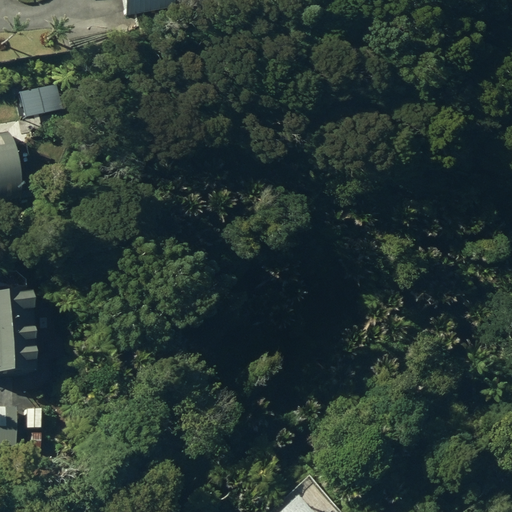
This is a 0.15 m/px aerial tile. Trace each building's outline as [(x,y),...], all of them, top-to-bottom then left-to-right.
[(121,0),(125,20),(175,10),(173,0),(121,0)] [(0,132),(0,204),(20,201),(7,132),(0,132)] [(28,302),(27,289),(18,280),(5,280),(0,285),(0,382),(34,381),(31,302),(28,302)] [(0,453),(16,453),(16,409),(0,409),(0,453)] [(27,431),(39,431),(39,412),(27,412),(27,431)] [(30,435),(30,446),(39,446),(39,435),(30,435)] [(306,511),(293,498),(278,511),(306,511)]
